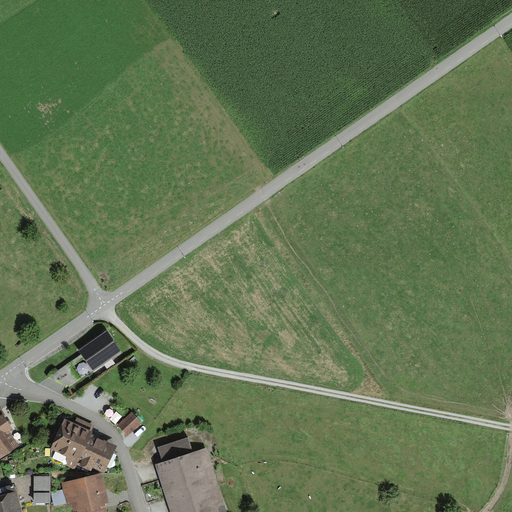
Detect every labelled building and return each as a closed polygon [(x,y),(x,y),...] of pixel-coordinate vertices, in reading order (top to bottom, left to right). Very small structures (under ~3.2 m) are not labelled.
[(107,333),(79,352),(81,355),(84,359),(94,374),(122,354),(107,333)] [(81,355),(48,378),(68,387),(80,379),(71,367),(84,359),(81,355)] [(1,410),(0,410),(0,461),(19,449),(9,433),(12,430),(8,424),(3,416),(5,416),(1,410)] [(132,415),(119,427),(128,437),(141,425),(132,415)] [(63,425),(51,450),(55,452),(53,457),(65,462),(63,465),(78,472),(79,469),(90,474),(92,468),(105,474),(117,448),(106,443),(105,444),(92,438),(93,435),(70,424),(63,425)] [(162,465),(155,468),(169,511),(226,511),(227,511),(207,451),(190,457),(185,441),(157,450),(162,465)] [(108,504),(102,476),(63,485),(67,505),(69,505),(70,507),(73,506),(74,510),(74,511),(107,511),(106,505),(108,504)] [(50,477),(34,478),(35,505),(51,505),(50,477)] [(22,511),(17,494),(0,498),(0,511),(22,511)]
